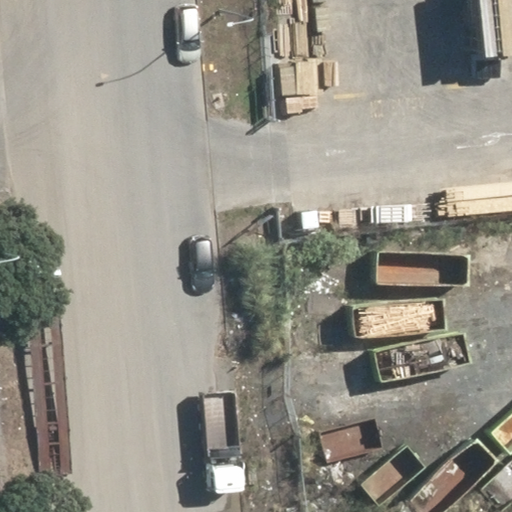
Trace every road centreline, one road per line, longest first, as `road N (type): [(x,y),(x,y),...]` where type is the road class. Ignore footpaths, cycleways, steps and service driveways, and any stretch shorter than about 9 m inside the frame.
road 1 (unclassified): [(128,511),(84,0)]
road 2 (track): [(118,392),(293,389),(511,404)]
